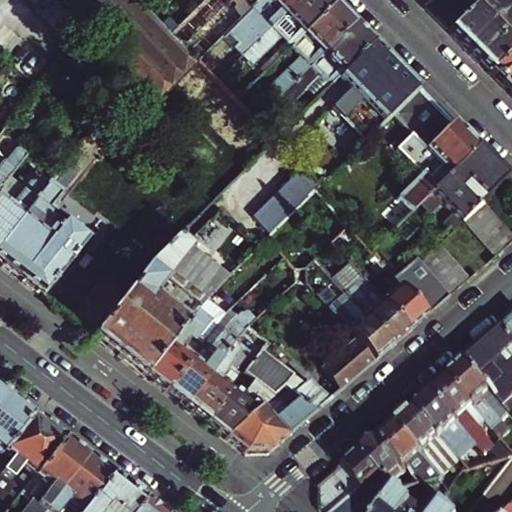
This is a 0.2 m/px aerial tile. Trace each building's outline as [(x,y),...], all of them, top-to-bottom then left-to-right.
[(202,0),(168,34),(133,0),(59,0),(85,25),(109,49),(158,99),(249,9),(258,0),(202,0)] [(258,0),(249,9),(259,18),(230,47),(240,57),(298,0),(258,0)] [(334,3),(330,0),(298,0),(240,57),(250,67),(279,39),(288,48),(334,3)] [(511,50),(511,0),(431,0),(423,8),(489,74),(511,50)] [(353,23),(334,3),(288,48),(298,57),(258,96),(268,106),(270,105),(353,23)] [(373,42),(353,23),(270,105),(279,114),(288,105),(290,107),(318,78),(328,87),(337,78),(373,42)] [(0,189),(8,179),(109,49),(85,25),(0,134),(0,189)] [(390,60),(373,42),(337,78),(350,89),(332,107),(337,113),(390,60)] [(511,50),(489,74),(511,97),(511,50)] [(419,89),(390,60),(337,113),(348,124),(367,142),(391,118),(419,89)] [(391,118),(401,129),(430,100),(419,89),(391,118)] [(430,100),(401,129),(411,139),(440,111),(430,100)] [(411,139),(422,150),(451,122),(440,111),(411,139)] [(451,122),(422,150),(408,164),(418,174),(369,224),(385,239),(420,204),(477,148),(451,122)] [(477,148),(420,204),(429,213),(439,202),(450,213),(442,221),(451,230),(462,219),(480,201),(505,176),(477,148)] [(302,169),(291,179),(310,198),(313,195),(321,187),(302,169)] [(8,179),(0,189),(0,245),(46,187),(39,182),(35,187),(33,185),(27,186),(23,191),(8,179)] [(291,179),(282,188),(301,207),(310,198),(291,179)] [(46,187),(0,245),(0,266),(40,297),(84,240),(48,212),(59,197),(46,187)] [(282,188),(272,198),(291,216),(301,207),(282,188)] [(272,198),(262,207),(281,226),(291,216),(272,198)] [(511,241),(511,235),(480,201),(462,219),(495,256),(511,241)] [(262,207),(251,218),(270,238),(281,226),(262,207)] [(144,377),(198,308),(212,294),(226,280),(191,245),(195,240),(183,231),(147,268),(135,283),(93,338),(144,377)] [(440,244),(419,262),(450,295),(470,278),(440,244)] [(450,295),(419,262),(416,259),(392,280),(426,316),(450,295)] [(426,316),(392,280),(378,265),(361,279),(408,332),(426,316)] [(112,266),(70,320),(93,338),(135,283),(112,266)] [(390,347),(408,332),(361,279),(344,294),(348,298),(390,347)] [(373,362),(390,347),(348,298),(340,305),(326,288),(316,296),(355,341),(373,362)] [(212,294),(198,308),(144,377),(165,393),(213,331),(226,314),(230,310),(212,294)] [(213,331),(165,393),(184,408),(233,345),(247,327),(259,317),(244,305),(219,336),(213,331)] [(511,320),(502,330),(511,340),(511,320)] [(511,340),(502,330),(464,362),(504,408),(511,417),(511,340)] [(355,341),(320,371),(334,396),(373,362),(355,341)] [(267,343),(258,355),(264,360),(264,359),(272,347),(267,343)] [(247,356),(233,345),(184,408),(204,424),(240,378),(233,373),(247,356)] [(260,410),(275,396),(282,391),(309,411),(313,414),(324,404),(306,383),(301,388),(264,359),(264,360),(258,355),(240,378),(204,424),(225,440),(260,410)] [(504,408),(464,362),(447,378),(486,424),(500,440),(510,432),(495,416),(504,408)] [(320,371),(306,383),(324,404),(334,396),(320,371)] [(447,378),(430,392),(477,446),(484,454),(493,447),(478,431),(486,424),(447,378)] [(31,416),(0,391),(0,455),(1,454),(31,416)] [(268,453),(313,414),(309,411),(282,391),(275,396),(286,409),(271,422),(260,410),(225,440),(243,454),(268,453)] [(477,446),(430,392),(413,407),(449,448),(459,461),(477,446)] [(413,407),(395,423),(430,464),(449,448),(413,407)] [(63,440),(31,416),(1,454),(10,461),(0,473),(0,511),(6,511),(19,496),(23,491),(63,440)] [(395,423),(377,438),(407,473),(419,487),(444,480),(430,464),(395,423)] [(372,503),(391,486),(407,473),(377,438),(341,469),(355,484),(368,499),(372,503)] [(23,511),(44,511),(86,458),(63,440),(23,491),(19,496),(29,504),(23,511)] [(84,511),(111,477),(86,458),(44,511),(84,511)] [(320,511),(332,511),(355,484),(341,469),(319,488),(320,511)] [(133,511),(142,501),(111,477),(84,511),(133,511)] [(332,511),(358,511),(368,499),(355,484),(332,511)] [(368,499),(358,511),(377,511),(395,490),(391,486),(372,503),(368,499)] [(421,511),(397,493),(395,490),(377,511),(421,511)] [(156,511),(142,501),(133,511),(156,511)] [(453,511),(441,502),(433,511),(453,511)]
